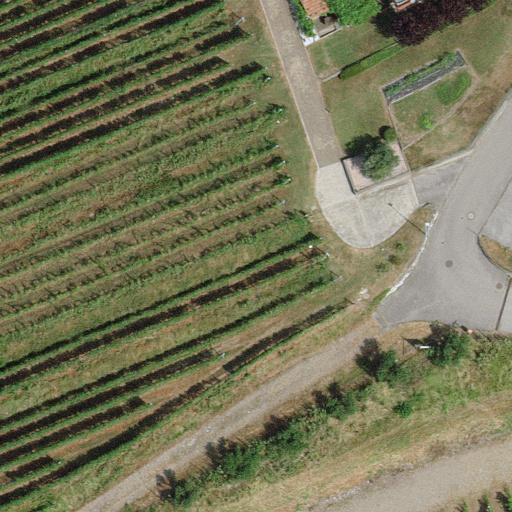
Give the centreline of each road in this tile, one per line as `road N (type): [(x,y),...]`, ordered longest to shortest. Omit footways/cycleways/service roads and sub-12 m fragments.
road 1 (track): [(88,511),(177,446),(353,342),(425,286)]
road 2 (residential): [(511,130),(425,286),(511,300)]
